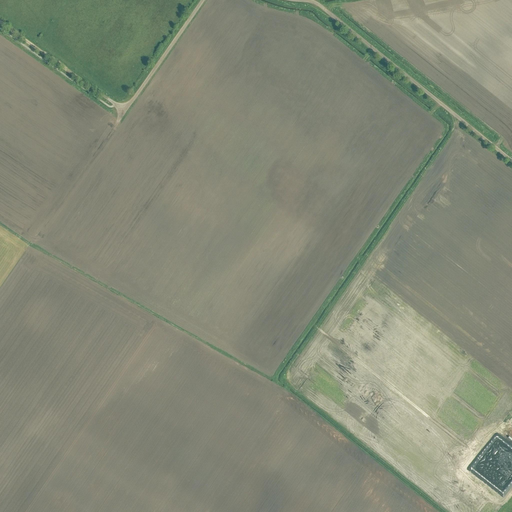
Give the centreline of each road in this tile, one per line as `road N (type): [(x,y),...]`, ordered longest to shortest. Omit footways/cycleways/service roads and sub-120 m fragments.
road 1 (unclassified): [(511,161),(307,0)]
road 2 (track): [(0,22),(117,106)]
road 3 (unclassified): [(202,0),(124,110)]
